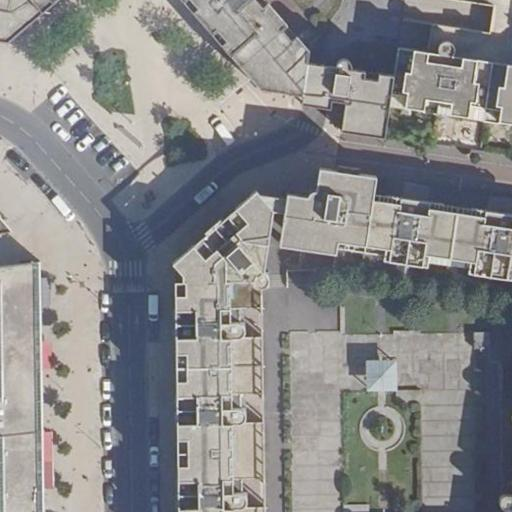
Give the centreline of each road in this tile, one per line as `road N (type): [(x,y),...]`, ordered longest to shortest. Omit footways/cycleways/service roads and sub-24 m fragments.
road 1 (unclassified): [(379,0),(322,47),(307,123),(242,155),(122,248)]
road 2 (residential): [(132,511),(122,248)]
road 3 (residential): [(122,248),(37,143),(0,116)]
